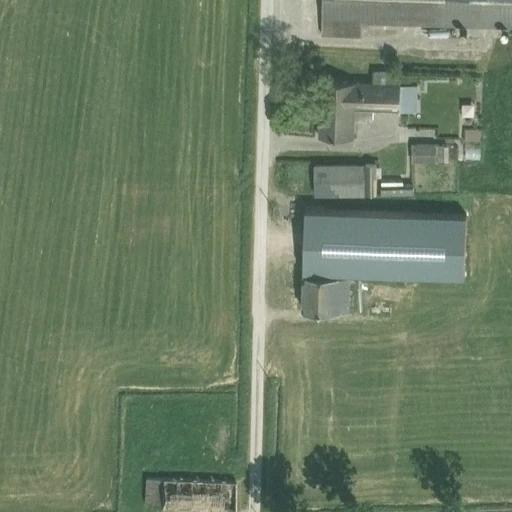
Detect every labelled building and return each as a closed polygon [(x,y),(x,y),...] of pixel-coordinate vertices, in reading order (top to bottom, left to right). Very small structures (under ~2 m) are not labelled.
[(511,18),(511,0),(324,0),(323,25),(362,26),(362,14),(511,18)] [(511,121),(511,64),(373,62),(372,74),(320,73),(319,129),(354,130),(355,99),(399,100),(398,119),(511,121)] [(439,152),(439,134),(409,135),(410,152),(439,152)] [(381,158),(324,158),(324,184),(381,184),(381,158)] [(364,207),(304,206),(303,302),(351,303),(352,270),(430,272),(431,222),(422,222),(422,197),(378,196),(378,218),(364,218),(364,207)] [(378,418),(378,347),(337,347),(337,418),(378,418)] [(236,506),(236,474),(144,473),(144,496),(163,496),(163,505),(236,506)]
